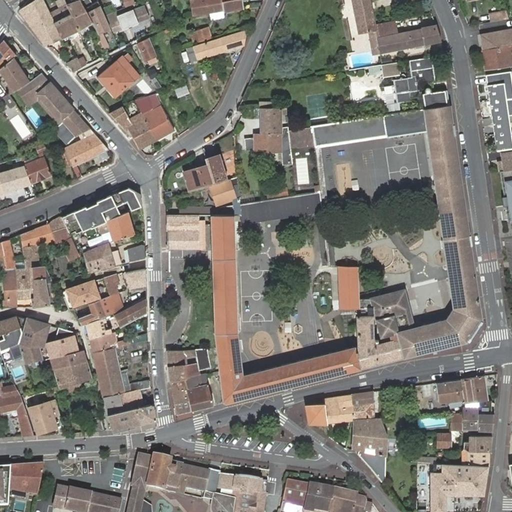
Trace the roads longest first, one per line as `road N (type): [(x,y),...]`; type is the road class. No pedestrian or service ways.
road 1 (residential): [(441,0),(461,61),(504,355)]
road 2 (residential): [(167,433),(152,200),(142,168)]
road 3 (tertiary): [(264,406),(410,367),(504,355)]
road 4 (residential): [(272,0),(219,121),(142,168)]
road 5 (residential): [(6,12),(142,168)]
road 6 (residential): [(167,433),(280,458),(335,457)]
road 7 (tertiary): [(0,448),(167,433)]
road 8 (residential): [(142,168),(0,225)]
road 9 (residential): [(492,505),(504,355)]
road 10 (unknown): [(70,326),(65,281),(154,260)]
